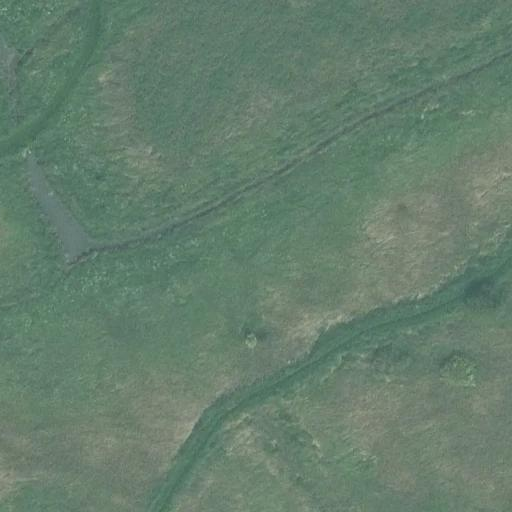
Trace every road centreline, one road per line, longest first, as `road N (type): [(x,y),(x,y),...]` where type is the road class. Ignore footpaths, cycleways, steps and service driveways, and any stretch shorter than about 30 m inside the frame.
road 1 (track): [(511,271),(472,308),(372,340),(324,381),(239,419),(170,511)]
road 2 (track): [(0,153),(35,126),(73,35),(67,0)]
